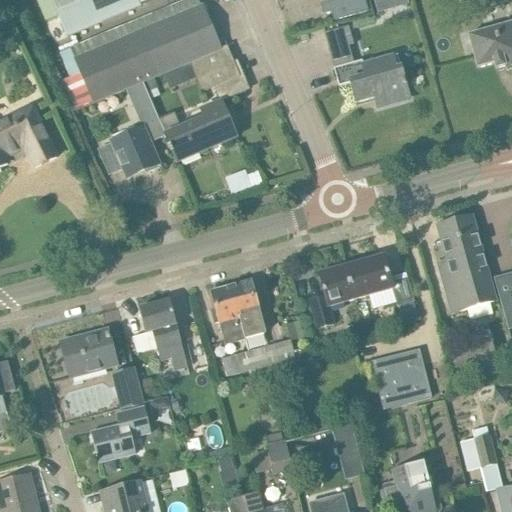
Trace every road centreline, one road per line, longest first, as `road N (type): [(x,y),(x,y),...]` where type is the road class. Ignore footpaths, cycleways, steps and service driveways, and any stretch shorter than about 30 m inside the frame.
road 1 (tertiary): [(0,300),(342,206)]
road 2 (residential): [(342,206),(254,0)]
road 3 (tertiary): [(342,206),(468,169)]
